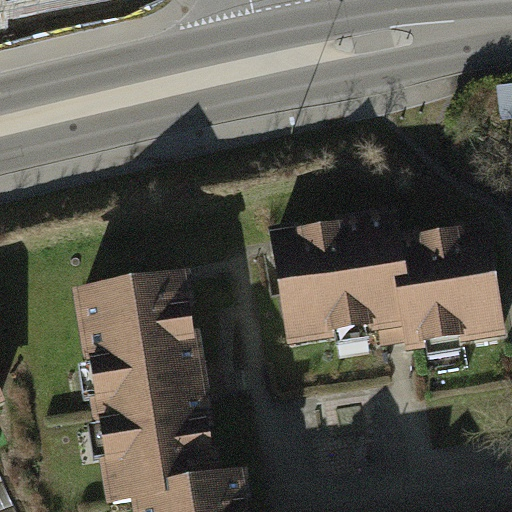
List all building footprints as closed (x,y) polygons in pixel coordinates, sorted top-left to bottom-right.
[(511,93),(503,94),(506,118),(511,117),(511,93)] [(278,232),(292,348),(419,333),(421,357),(511,345),(511,327),(500,230),(404,241),(402,217),(278,232)] [(109,497),(135,493),(230,478),(199,274),(77,293),(89,371),(76,373),(81,408),(95,406),(99,436),(84,438),(89,472),(105,469),(109,497)] [(0,409),(10,405),(0,381),(0,409)] [(267,511),(262,474),(230,478),(135,493),(137,511),(267,511)]
